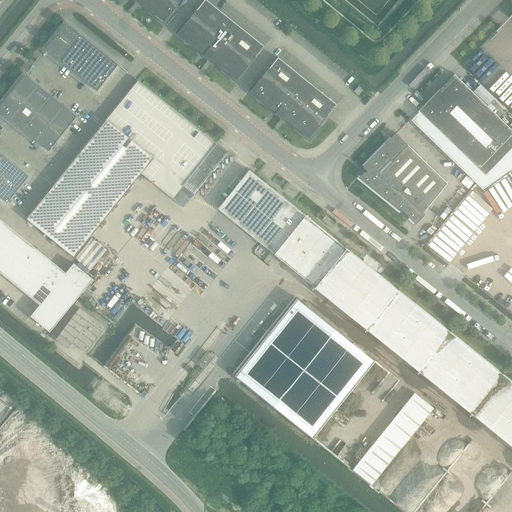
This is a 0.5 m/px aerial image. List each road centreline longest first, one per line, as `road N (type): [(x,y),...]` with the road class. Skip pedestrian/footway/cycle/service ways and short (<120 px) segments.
road 1 (unclassified): [(307,177),(88,0)]
road 2 (tertiary): [(0,337),(197,511)]
road 3 (unclassified): [(307,177),(511,338)]
road 4 (unclassified): [(307,177),(481,0)]
